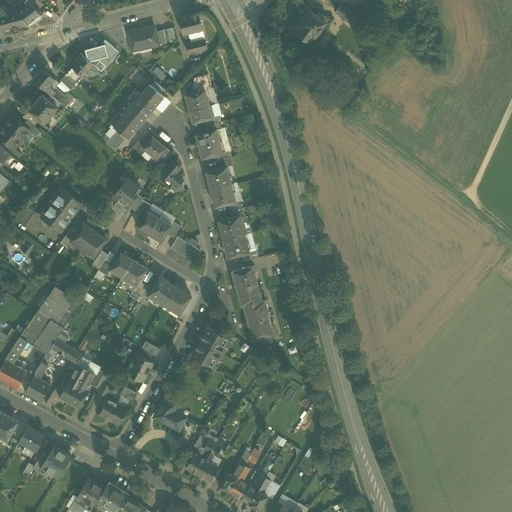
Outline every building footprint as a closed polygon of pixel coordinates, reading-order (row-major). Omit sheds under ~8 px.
[(7,0),(9,2),(28,25),(41,15),(28,0),(20,0),(17,3),(15,0),(7,0)] [(0,32),(4,31),(3,30),(11,28),(11,25),(16,24),(18,26),(26,24),(26,25),(28,25),(9,2),(2,7),(0,6),(0,32)] [(360,17),(341,4),(336,12),(349,21),(348,23),(354,26),(360,17)] [(301,16),(302,16),(296,24),(300,26),(296,33),(309,41),(312,37),(315,38),(316,37),(317,38),(323,31),(322,30),(329,20),(318,12),(316,15),(307,8),(306,8),(305,8),(304,8),(303,8),(302,8),(301,9),(301,10),(300,10),(300,11),(300,12),(300,13),(300,14),(300,15),(301,16)] [(198,12),(178,17),(183,35),(191,33),(193,43),(185,44),(187,53),(195,51),(195,53),(201,51),(201,50),(207,48),(200,20),(202,20),(200,13),(198,14),(198,12)] [(156,32),(154,25),(127,32),(132,52),(140,50),(141,53),(152,50),(150,45),(159,43),(156,32)] [(172,28),(166,29),(170,41),(175,40),(172,28)] [(163,30),(156,32),(159,43),(159,45),(166,43),(163,30)] [(79,49),(88,56),(92,51),(83,44),(79,49)] [(98,68),(81,54),(70,66),(72,68),(66,75),(76,84),(82,77),(85,79),(95,67),(97,69),(98,68)] [(55,79),(43,68),(33,79),(47,91),(55,99),(65,107),(74,97),(68,92),(65,95),(56,87),(53,90),(49,86),(55,79)] [(71,90),(76,84),(66,75),(65,74),(60,80),(71,90)] [(205,90),(212,88),(208,74),(195,77),(192,90),(198,88),(199,91),(205,89),(205,90)] [(151,85),(160,93),(164,89),(155,81),(151,85)] [(139,94),(154,106),(163,96),(160,93),(151,85),(149,84),(146,87),(145,87),(139,94)] [(193,92),(185,94),(189,110),(216,103),(212,88),(205,90),(205,89),(199,91),(198,88),(192,90),(193,92)] [(43,95),(52,103),(55,99),(47,91),(43,95)] [(33,104),(28,110),(28,111),(39,120),(43,124),(57,107),(52,103),(43,95),(42,94),(37,100),(36,99),(33,103),(33,104)] [(131,105),(145,117),(154,106),(139,94),(133,101),(134,101),(131,105)] [(216,103),(189,110),(192,123),(199,121),(212,117),(219,115),(216,103)] [(121,115),(136,127),(145,117),(131,105),(128,109),(127,108),(121,115)] [(27,120),(34,126),(39,120),(28,111),(23,117),(27,120)] [(23,125),(12,115),(4,125),(22,139),(29,130),(23,125)] [(126,137),(127,138),(136,127),(121,115),(116,122),(113,126),(117,130),(126,137)] [(199,121),(200,127),(221,121),(219,115),(212,117),(199,121)] [(34,126),(27,120),(23,125),(29,130),(36,136),(40,131),(34,126)] [(221,121),(200,127),(202,132),(216,129),(222,128),(221,121)] [(22,139),(4,125),(0,129),(0,137),(7,143),(14,149),(14,148),(22,139)] [(113,134),(117,130),(113,126),(112,126),(105,134),(110,138),(113,134)] [(195,134),(199,146),(226,139),(223,127),(222,128),(216,129),(202,132),(195,134)] [(126,137),(117,130),(113,134),(122,142),(126,137)] [(122,142),(113,134),(110,138),(119,146),(122,142)] [(172,152),(153,136),(143,148),(162,164),(172,152)] [(119,146),(110,138),(106,143),(115,150),(119,146)] [(226,139),(199,146),(202,158),(216,155),(223,153),(223,152),(229,151),(226,139)] [(4,148),(17,159),(22,154),(14,148),(14,149),(7,143),(4,148)] [(0,144),(0,164),(2,163),(20,178),(28,168),(17,159),(4,148),(0,144)] [(216,155),(217,160),(231,157),(229,151),(223,152),(223,153),(216,155)] [(231,157),(217,160),(219,165),(218,165),(219,168),(227,166),(233,165),(231,157)] [(172,161),(162,173),(176,185),(182,179),(175,173),(180,167),(172,161)] [(210,189),(231,184),(227,166),(219,168),(205,171),(210,189)] [(0,190),(9,181),(13,178),(0,167),(0,190)] [(53,181),(63,188),(66,183),(57,176),(53,181)] [(119,202),(134,183),(127,178),(113,195),(118,199),(117,201),(119,202)] [(141,189),(134,183),(119,202),(123,205),(124,204),(128,206),(128,205),(130,207),(136,197),(135,197),(141,189)] [(231,184),(210,189),(215,207),(228,204),(236,202),(236,201),(240,200),(235,183),(231,184)] [(41,217),(60,231),(69,219),(68,217),(70,214),(72,215),(82,203),(63,188),(41,217)] [(230,211),(242,208),(240,200),(236,201),(236,202),(228,204),(230,211)] [(15,219),(24,226),(35,212),(25,205),(15,219)] [(231,217),(244,214),(242,208),(230,211),(231,217)] [(160,217),(148,210),(145,215),(142,213),(140,218),(141,220),(137,227),(149,235),(160,217)] [(162,213),(160,217),(149,235),(161,242),(166,234),(168,232),(168,231),(172,225),(171,224),(173,221),(162,213)] [(231,217),(218,220),(222,235),(222,234),(224,240),(244,234),(251,232),(247,216),(245,217),(244,213),(244,214),(231,217)] [(172,225),(168,231),(168,232),(175,236),(181,226),(173,221),(171,224),(172,225)] [(71,241),(82,249),(94,231),(91,228),(92,227),(87,224),(86,225),(83,222),(76,232),(70,241),(71,241)] [(70,241),(76,232),(71,229),(60,243),(66,247),(71,241),(70,241)] [(82,249),(93,257),(106,239),(103,236),(103,235),(99,232),(98,233),(94,231),(82,249)] [(244,234),(224,240),(225,246),(228,258),(242,254),(249,252),(249,251),(244,234)] [(176,252),(183,239),(178,236),(170,248),(176,252)] [(198,242),(191,238),(188,243),(189,243),(194,246),(195,247),(198,242)] [(181,255),(189,243),(188,243),(183,239),(176,252),(181,255)] [(187,258),(194,246),(189,243),(181,255),(187,258)] [(193,262),(200,250),(195,247),(194,246),(187,258),(193,262)] [(249,252),(242,254),(244,261),(263,256),(261,248),(249,251),(249,252)] [(99,269),(108,254),(102,250),(92,264),(99,269)] [(110,264),(113,259),(116,255),(109,252),(108,254),(99,269),(98,270),(107,275),(110,269),(112,265),(110,264)] [(122,277),(133,259),(121,252),(116,259),(113,259),(110,264),(112,265),(110,269),(122,277)] [(122,277),(136,285),(139,281),(141,283),(145,277),(143,274),(147,268),(133,259),(122,277)] [(243,305),(262,300),(253,265),(231,271),(240,306),(243,305)] [(164,304),(175,286),(159,276),(151,288),(148,295),(164,304)] [(146,285),(141,283),(139,281),(136,285),(129,295),(137,300),(140,296),(146,285)] [(148,295),(151,288),(146,285),(140,296),(146,299),(148,295)] [(5,359),(27,371),(34,375),(42,361),(78,302),(55,286),(37,310),(19,336),(5,359)] [(164,304),(180,314),(191,295),(175,286),(164,304)] [(262,300),(243,305),(252,340),(274,334),(265,299),(262,300)] [(214,330),(207,326),(191,354),(199,358),(198,360),(204,364),(205,362),(213,366),(217,358),(220,360),(227,348),(224,346),(228,338),(221,334),(222,332),(215,329),(214,330)] [(5,336),(9,340),(16,331),(13,328),(5,336)] [(142,348),(152,354),(155,356),(159,348),(145,341),(142,348)] [(136,353),(149,360),(152,354),(142,348),(139,347),(136,353)] [(149,360),(136,353),(133,359),(130,357),(126,364),(132,367),(128,374),(143,382),(154,363),(149,360)] [(78,364),(59,397),(68,402),(78,384),(87,369),(86,369),(90,362),(81,357),(77,364),(78,364)] [(27,371),(5,359),(0,366),(0,378),(17,388),(27,371)] [(42,361),(34,375),(24,391),(40,400),(50,383),(39,378),(48,364),(42,361)] [(107,393),(107,383),(100,382),(99,393),(107,393)] [(78,384),(68,402),(76,407),(87,389),(78,384)] [(116,403),(107,398),(99,414),(119,425),(124,416),(123,416),(127,408),(126,408),(125,409),(115,404),(116,403)] [(164,398),(159,408),(161,409),(156,418),(168,424),(168,425),(176,430),(176,429),(179,430),(185,417),(183,420),(172,413),(177,404),(164,398)] [(17,421),(0,411),(0,435),(7,440),(17,421)] [(44,435),(27,426),(19,441),(20,441),(19,443),(25,446),(22,452),(31,457),(35,450),(36,450),(44,435)] [(284,445),(286,439),(277,436),(275,442),(284,445)] [(186,468),(198,475),(215,444),(208,440),(203,449),(206,450),(202,457),(194,453),(186,468)] [(215,444),(198,475),(210,481),(218,466),(210,462),(213,457),(215,459),(221,447),(215,444)] [(71,456),(54,445),(48,456),(41,467),(57,477),(71,456)] [(227,472),(219,486),(229,492),(245,465),(251,454),(245,451),(239,462),(232,475),(227,472)] [(41,467),(48,456),(42,453),(34,466),(32,468),(38,471),(41,467)] [(32,468),(34,466),(29,463),(23,473),(28,476),(32,468)] [(229,492),(240,498),(248,484),(242,481),(250,468),(245,465),(229,492)] [(253,487),(248,484),(240,498),(250,504),(265,477),(260,474),(253,487)] [(265,477),(250,504),(249,505),(259,510),(268,496),(263,493),(271,480),(265,477)] [(88,478),(77,495),(84,500),(80,505),(89,511),(97,500),(104,488),(88,478)] [(104,488),(97,500),(115,511),(116,511),(127,496),(111,486),(112,485),(108,482),(108,483),(104,488)] [(291,511),(296,504),(281,495),(277,501),(283,504),(277,511),(291,511)] [(146,507),(127,496),(116,511),(142,511),(145,508),(146,507)] [(156,511),(165,511),(169,507),(162,503),(156,511)] [(296,504),(291,511),(305,511),(308,509),(297,503),(296,504)]
